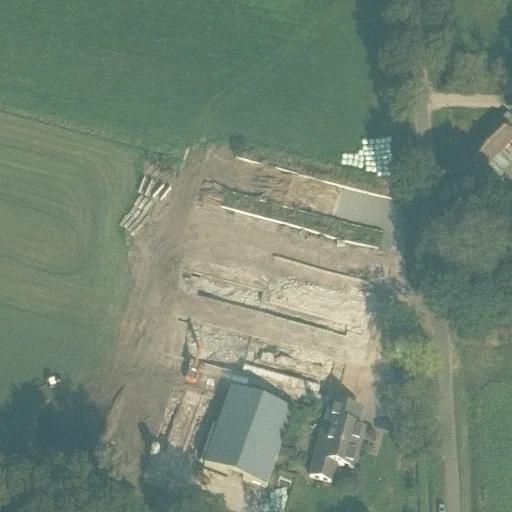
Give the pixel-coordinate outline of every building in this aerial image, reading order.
[(443,174),(450,180),(466,195),(511,144),(511,133),(495,118),(443,174)] [(374,321),(202,275),(180,360),(351,406),(374,321)] [(214,398),(174,384),(173,384),(151,447),(192,462),(214,398)] [(230,390),(203,466),(265,488),(292,412),(230,390)] [(355,429),(360,412),(328,404),(325,417),(333,419),(322,460),(314,457),(309,477),(331,483),(336,465),(353,469),(363,431),(355,429)]
